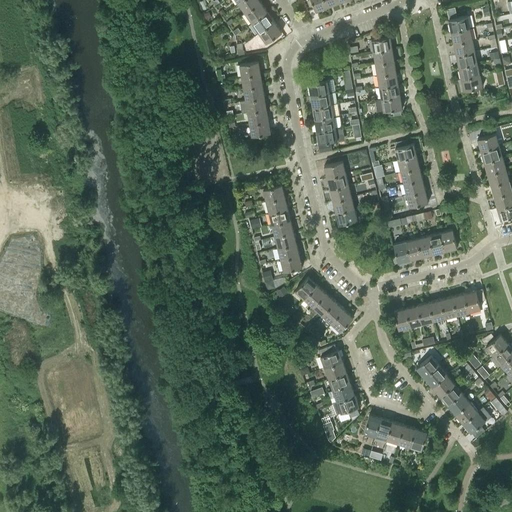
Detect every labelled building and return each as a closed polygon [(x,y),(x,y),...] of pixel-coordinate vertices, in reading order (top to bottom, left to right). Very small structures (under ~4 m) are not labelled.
[(259,0),(242,0),(239,3),(246,13),(261,2),(259,0)] [(311,0),(316,10),(327,6),(325,0),(311,0)] [(261,2),(246,13),(252,22),(268,11),(261,2)] [(268,11),(252,22),(259,32),(275,21),(268,11)] [(449,19),(451,30),(470,27),(467,15),(449,19)] [(275,21),(259,32),(267,42),(282,31),(275,21)] [(470,27),(451,30),(454,42),(472,38),(470,27)] [(390,36),(371,39),(374,51),(392,47),(390,36)] [(472,38),(454,42),(456,54),(475,50),(472,38)] [(392,47),(374,51),(376,63),(394,59),(392,47)] [(475,50),(456,54),(459,66),(477,62),(475,50)] [(394,59),(376,63),(377,74),(396,71),(394,59)] [(258,60),(240,63),(242,75),(260,72),(258,60)] [(477,62),(459,66),(461,78),(480,74),(477,62)] [(396,71),(377,74),(379,86),(398,83),(396,71)] [(260,72),(242,75),(244,87),(263,84),(260,72)] [(480,74),(461,78),(464,90),(482,86),(480,74)] [(327,80),(309,83),(311,95),(329,91),(327,80)] [(400,95),(398,83),(379,86),(381,98),(400,95)] [(263,84),(244,87),(246,99),(264,96),(263,84)] [(329,91),(311,95),(313,106),(331,103),(329,91)] [(402,107),(400,95),(381,98),(375,99),(377,111),(383,110),(384,110),(393,109),(401,108),(402,107)] [(264,96),(246,99),(248,111),(266,108),(264,96)] [(331,103),(313,106),(315,118),(333,115),(331,103)] [(266,108),(248,111),(250,123),(268,120),(266,108)] [(333,115),(315,118),(317,130),(335,127),(333,115)] [(268,120),(250,123),(252,135),(271,132),(268,120)] [(335,127),(317,130),(319,143),(338,140),(335,127)] [(477,138),(481,149),(499,144),(496,133),(477,138)] [(395,147),(398,159),(416,154),(414,142),(395,147)] [(499,144),(481,149),(484,161),(502,156),(499,144)] [(416,154),(398,159),(401,170),(419,166),(416,154)] [(502,156),(484,161),(487,173),(506,167),(502,156)] [(324,165),(327,177),(346,172),(343,160),(324,165)] [(419,166),(401,170),(404,182),(422,178),(419,166)] [(506,167),(487,173),(491,184),(509,179),(506,167)] [(346,172),(327,177),(330,188),(348,184),(346,172)] [(422,178),(404,182),(407,194),(425,189),(422,178)] [(511,189),(509,179),(491,184),(494,196),(511,190),(511,189)] [(263,188),(266,200),(285,196),(282,184),(263,188)] [(348,184),(330,188),(333,200),(351,195),(348,184)] [(425,189),(407,194),(410,206),(428,201),(425,189)] [(511,190),(494,196),(497,207),(511,203),(511,190)] [(351,195),(333,200),(336,212),(354,207),(351,195)] [(285,196),(266,200),(269,212),(288,207),(285,196)] [(511,203),(497,207),(501,219),(511,216),(511,203)] [(288,207),(269,212),(272,224),(291,219),(288,207)] [(354,207),(336,212),(339,224),(357,219),(354,207)] [(252,226),(262,224),(260,217),(251,218),(252,226)] [(291,219),(272,224),(275,235),(293,231),(291,219)] [(453,228),(441,231),(445,250),(457,247),(453,228)] [(293,231),(275,235),(278,247),(296,242),(293,231)] [(441,231),(429,234),(434,253),(445,250),(441,231)] [(429,234),(417,237),(422,256),(434,253),(429,234)] [(417,237),(406,240),(410,259),(422,256),(417,237)] [(394,243),(398,262),(410,259),(406,240),(394,243)] [(296,242),(278,247),(281,259),(299,254),(296,242)] [(299,254),(281,259),(284,271),(302,266),(299,254)] [(305,298),(317,284),(308,276),(296,290),(305,298)] [(314,306),(326,292),(317,284),(305,298),(314,306)] [(481,308),(478,295),(476,289),(465,292),(469,311),(481,308)] [(335,300),(326,292),(314,306),(322,314),(335,300)] [(465,292),(453,295),(457,314),(469,311),(465,292)] [(453,295),(441,298),(446,316),(457,314),(453,295)] [(441,298),(430,301),(434,319),(446,316),(441,298)] [(344,308),(335,300),(322,314),(332,322),(344,308)] [(430,301),(418,304),(423,322),(434,319),(430,301)] [(418,304),(406,307),(411,325),(423,322),(418,304)] [(399,328),(411,325),(406,307),(394,310),(399,328)] [(353,316),(344,308),(332,322),(341,331),(353,316)] [(486,345),(494,355),(509,343),(500,333),(486,345)] [(511,355),(511,346),(509,343),(494,355),(502,364),(511,355)] [(339,348),(321,355),(325,366),(343,360),(339,348)] [(460,354),(459,353),(456,350),(452,353),(456,358),(460,354)] [(417,367),(425,376),(439,364),(431,355),(417,367)] [(511,371),(511,355),(502,364),(510,373),(511,371)] [(343,360),(325,366),(329,378),(347,371),(343,360)] [(439,364),(425,376),(432,386),(447,373),(439,364)] [(347,371),(329,378),(333,389),(351,383),(347,371)] [(447,373),(432,386),(440,395),(455,383),(447,373)] [(351,383),(333,389),(337,401),(355,394),(351,383)] [(455,383),(440,395),(448,404),(462,392),(455,383)] [(314,396),(325,390),(322,384),(311,390),(314,396)] [(462,392),(448,404),(456,413),(470,401),(462,392)] [(355,394),(337,401),(341,412),(359,406),(355,394)] [(503,394),(500,397),(505,403),(508,400),(503,394)] [(470,401),(456,413),(463,422),(478,410),(470,401)] [(504,405),(499,410),(502,414),(508,409),(504,405)] [(478,410),(463,422),(471,432),(486,420),(478,410)] [(364,432),(376,435),(381,417),(369,413),(364,432)] [(393,421),(381,417),(376,435),(387,439),(393,421)] [(329,439),(337,436),(332,419),(324,422),(329,439)] [(404,424),(393,421),(387,439),(399,442),(404,424)] [(416,428),(404,424),(399,442),(410,446),(416,428)] [(427,431),(416,428),(410,446),(422,449),(427,431)]
